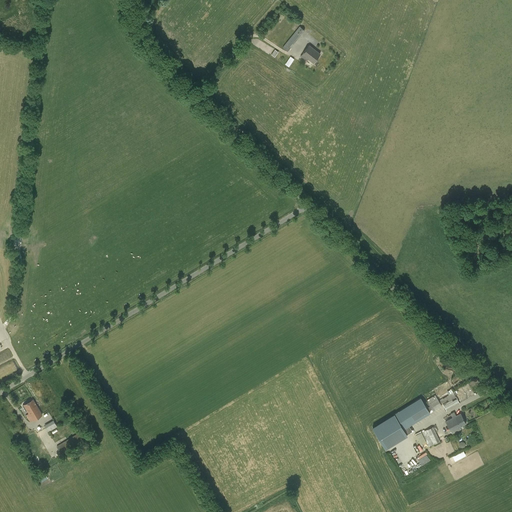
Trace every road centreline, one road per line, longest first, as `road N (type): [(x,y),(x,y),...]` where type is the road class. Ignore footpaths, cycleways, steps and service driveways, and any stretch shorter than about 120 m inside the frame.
road 1 (unclassified): [(0,393),(308,206)]
road 2 (unclassified): [(511,405),(308,206)]
road 3 (unclassified): [(308,206),(160,58),(125,0)]
